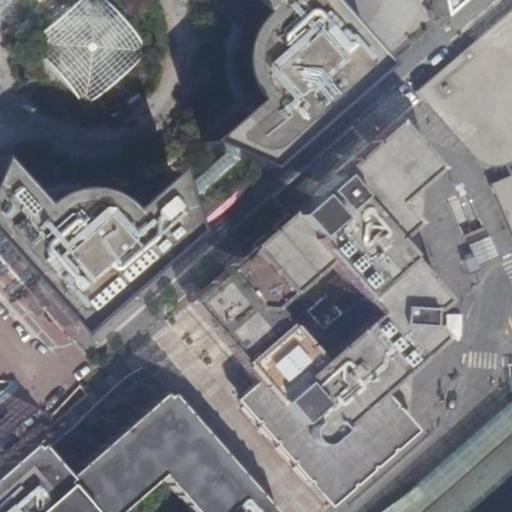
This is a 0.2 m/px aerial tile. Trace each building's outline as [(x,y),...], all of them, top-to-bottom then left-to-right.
[(0,0),(0,261),(8,271),(16,280),(18,282),(44,312),(50,308),(53,312),(82,314),(88,309),(93,315),(130,282),(205,216),(220,203),(239,187),(335,102),(344,94),(350,89),(345,83),(350,79),(352,51),(347,46),(353,41),(316,0),(0,0)] [(425,0),(430,19),(450,0),(425,0)] [(422,100),(461,146),(465,143),(476,157),(482,162),(489,165),(497,165),(504,164),(509,176),(489,186),(511,238),(511,9),(416,93),(422,100)] [(389,287),(412,289),(420,281),(406,266),(380,236),(376,236),(378,210),(381,210),(390,202),(392,205),(405,194),(403,191),(409,185),(412,188),(425,176),(422,173),(427,169),(423,165),(426,162),(415,149),(411,152),(406,145),(409,142),(397,129),(394,132),(390,128),(287,218),(285,215),(271,227),(273,229),(267,235),(265,232),(251,244),(253,247),(249,250),(253,255),(250,257),(262,271),(264,268),(270,275),(267,277),(279,290),(282,288),(286,293),(290,290),(295,296),(314,298),(320,292),(324,297),(329,293),(334,299),(352,300),(358,295),(361,299),(366,295),(372,301),(389,287)] [(442,304),(436,298),(420,281),(412,289),(389,287),(372,301),(366,295),(361,299),(358,295),(352,300),(334,299),(329,293),(324,297),(320,292),(314,298),(295,296),(290,290),(286,293),(282,288),(279,290),(267,277),(270,275),(264,268),(262,271),(250,257),(253,255),(249,250),(238,261),(188,305),(243,370),(245,368),(241,363),(246,360),(243,357),(257,345),(259,347),(266,342),(263,339),(277,327),(279,330),(284,326),(287,330),(292,326),(313,327),(317,332),(322,329),(325,332),(329,329),(351,330),(355,335),(359,332),(364,337),(371,332),(384,347),(407,348),(414,357),(428,346),(440,336),(433,329),(424,328),(394,326),(395,309),(425,311),(434,311),(442,304)] [(425,311),(395,309),(394,326),(424,328),(425,311)] [(307,478),(314,486),(345,488),(410,432),(387,405),(373,404),(374,393),(377,391),(375,388),(375,378),(389,379),(414,357),(407,348),(384,347),(371,332),(364,337),(359,332),(355,335),(351,330),(329,329),(325,332),(322,329),(317,332),(313,327),(292,326),(287,330),(284,326),(279,330),(277,327),(263,339),(266,342),(259,347),(257,345),(243,357),(246,360),(241,363),(245,368),(243,370),(254,383),(242,394),(244,397),(239,400),(243,404),(240,407),(252,421),(255,418),(260,425),(257,427),(269,441),(272,438),(277,444),(275,447),(286,460),(289,458),(295,464),(292,467),(304,480),(307,478)] [(469,511),(511,475),(511,399),(384,511),(469,511)] [(257,511),(162,403),(124,438),(130,445),(73,495),(63,485),(59,488),(31,456),(0,482),(0,511),(257,511)]
